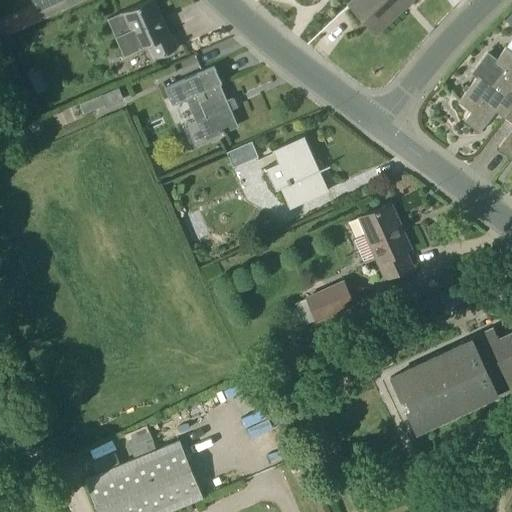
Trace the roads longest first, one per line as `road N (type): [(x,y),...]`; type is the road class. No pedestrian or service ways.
road 1 (residential): [(391,125),(246,0)]
road 2 (residential): [(391,125),(494,0)]
road 3 (residential): [(511,213),(391,125)]
